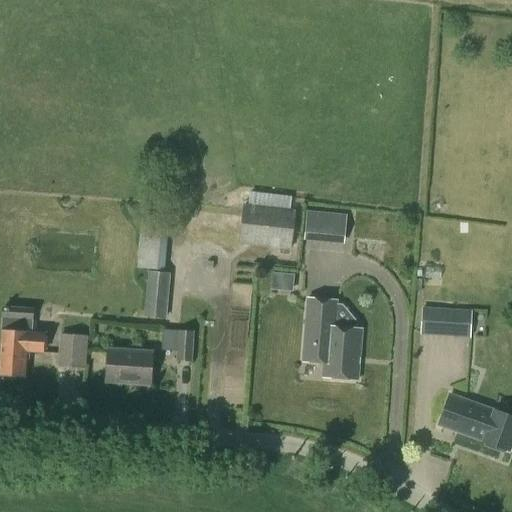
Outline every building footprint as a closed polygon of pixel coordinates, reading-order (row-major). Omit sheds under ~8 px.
[(291,250),(295,210),(243,204),(238,244),(291,250)] [(317,241),(319,214),(307,212),(305,240),(317,241)] [(168,269),(169,216),(140,216),(140,269),(168,269)] [(166,318),(170,274),(148,272),(144,316),(166,318)] [(294,290),(295,273),(273,272),(272,290),(294,290)] [(358,381),(362,329),(335,327),(337,301),(309,298),(303,363),(324,365),(323,378),(358,381)] [(422,307),(422,336),(471,337),(472,309),(422,307)] [(43,353),(45,334),(31,333),(33,311),(5,308),(0,362),(0,374),(24,377),(26,352),(43,353)] [(192,362),(194,331),(163,330),(162,350),(176,351),(176,361),(192,362)] [(85,369),(87,336),(60,334),(58,366),(85,369)] [(150,385),(152,353),(108,350),(106,382),(150,385)] [(494,411),(450,396),(440,425),(482,440),(482,441),(485,442),(486,445),(493,448),(496,446),(509,452),(511,444),(511,417),(494,411)]
